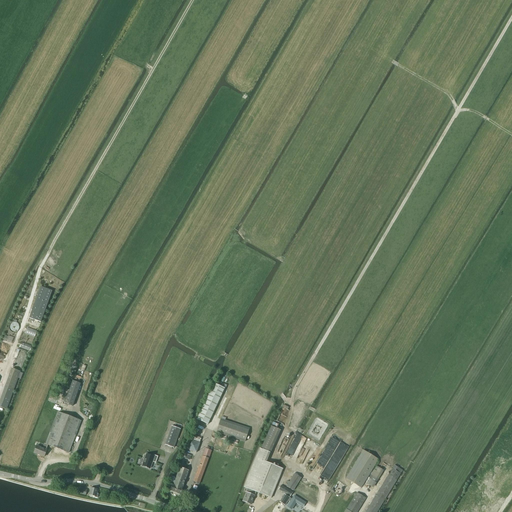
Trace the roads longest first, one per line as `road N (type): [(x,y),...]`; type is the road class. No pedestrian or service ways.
road 1 (track): [(258,511),(286,466),(274,457),(294,390),(511,17)]
road 2 (tertiary): [(183,511),(95,483),(0,473)]
road 3 (track): [(511,134),(457,109),(450,96),(391,61)]
